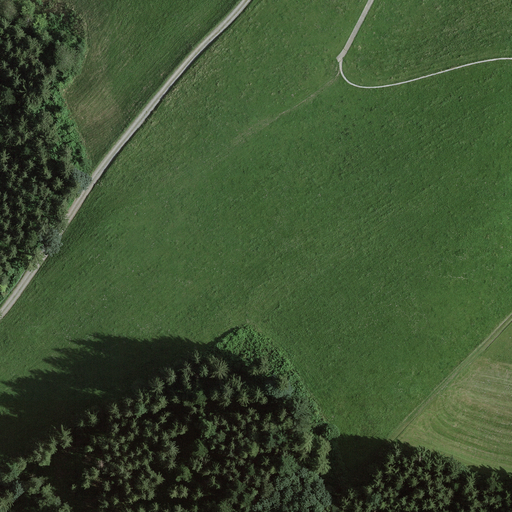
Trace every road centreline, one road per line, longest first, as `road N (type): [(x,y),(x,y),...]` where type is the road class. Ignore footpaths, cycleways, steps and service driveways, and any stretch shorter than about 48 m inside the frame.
road 1 (track): [(247,0),(106,159),(0,314)]
road 2 (track): [(511,320),(318,511)]
